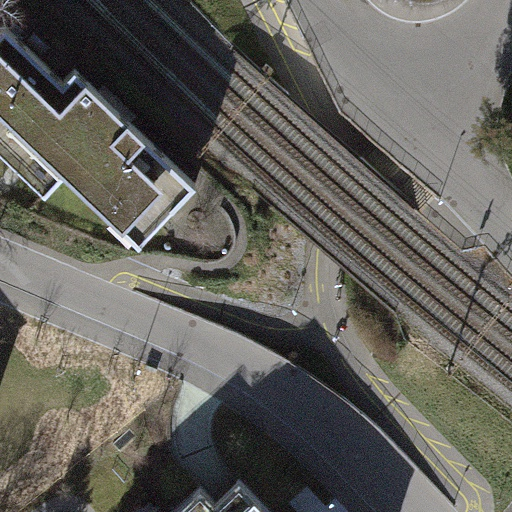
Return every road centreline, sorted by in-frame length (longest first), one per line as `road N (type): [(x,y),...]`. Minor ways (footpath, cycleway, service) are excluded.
road 1 (residential): [(415,511),(331,426),(271,379),(0,258)]
road 2 (residential): [(325,0),(348,45),(434,143)]
road 3 (residential): [(434,143),(496,0)]
road 4 (residential): [(511,236),(434,143)]
